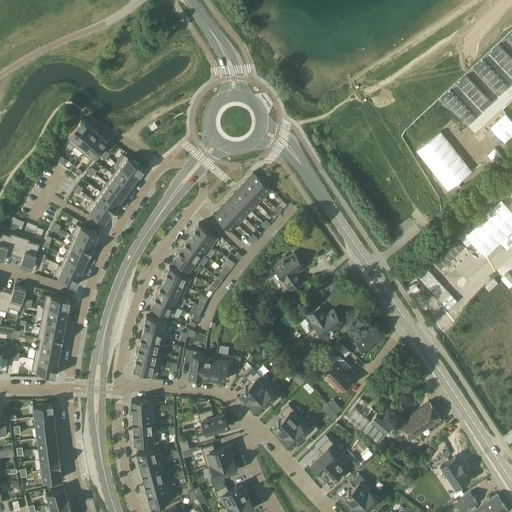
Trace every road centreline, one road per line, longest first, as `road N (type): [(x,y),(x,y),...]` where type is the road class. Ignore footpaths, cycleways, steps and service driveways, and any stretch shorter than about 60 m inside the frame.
road 1 (tertiary): [(511,483),(302,167)]
road 2 (tertiary): [(163,209),(123,278),(98,367),(98,434),(115,511)]
road 3 (residential): [(119,386),(137,298),(195,205)]
road 4 (unclassified): [(0,77),(142,0)]
road 5 (residential): [(254,430),(219,394),(119,386)]
road 6 (residential): [(161,167),(118,224),(86,294)]
road 7 (residential): [(137,511),(118,428),(119,386)]
road 8 (residential): [(69,388),(86,511)]
